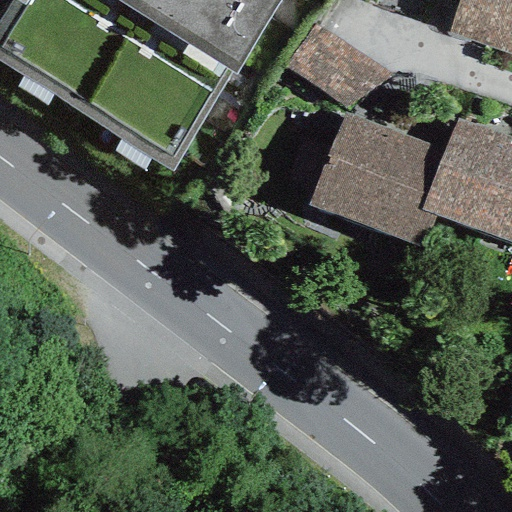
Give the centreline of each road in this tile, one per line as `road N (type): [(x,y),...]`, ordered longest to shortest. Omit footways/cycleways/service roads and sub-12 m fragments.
road 1 (secondary): [(0,157),(304,389),(446,511)]
road 2 (residential): [(398,33),(511,90)]
